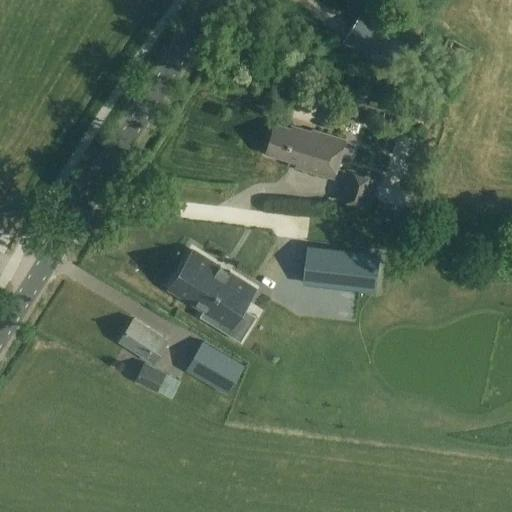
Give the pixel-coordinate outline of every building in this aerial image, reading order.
[(390,42),(396,23),(368,13),(362,32),(390,42)] [(443,55),(463,66),(470,51),(451,41),(443,55)] [(280,90),(268,101),(282,116),(294,105),(280,90)] [(312,132),(293,127),(292,129),(276,125),(268,154),(299,163),(298,167),(336,179),(347,140),(313,130),(312,132)] [(369,209),(378,179),(348,170),(339,200),(369,209)] [(405,181),(391,177),(388,187),(401,191),(405,181)] [(309,248),(305,283),(358,289),(374,291),(376,274),(378,256),(309,248)] [(184,271),(173,290),(189,301),(206,311),(204,315),(202,318),(223,331),(229,335),(245,310),(251,300),(257,291),(227,272),(196,253),(184,271)] [(154,364),(169,342),(135,320),(120,342),(154,364)] [(203,342),(186,370),(228,395),(245,366),(203,342)] [(144,363),(135,381),(157,392),(166,374),(144,363)]
